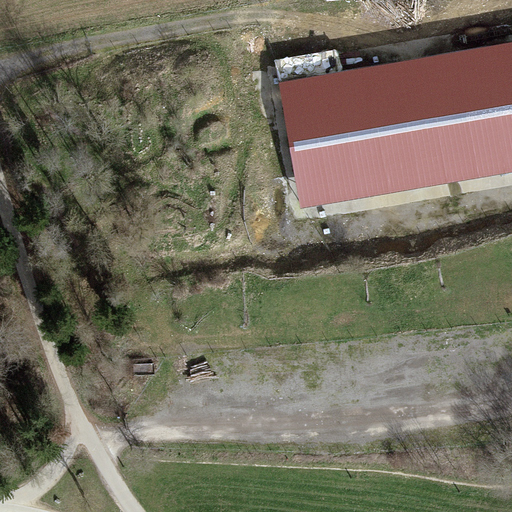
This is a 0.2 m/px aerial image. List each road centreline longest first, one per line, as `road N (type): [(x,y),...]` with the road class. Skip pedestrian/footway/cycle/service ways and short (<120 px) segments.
road 1 (track): [(89,440),(344,414),(511,375)]
road 2 (track): [(0,192),(75,417),(134,511)]
road 3 (track): [(75,417),(50,473),(0,507)]
